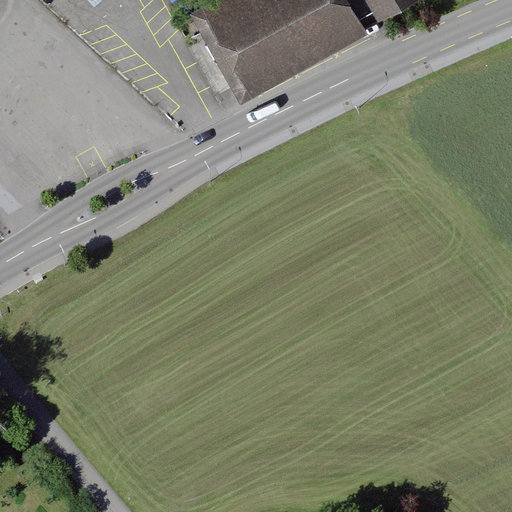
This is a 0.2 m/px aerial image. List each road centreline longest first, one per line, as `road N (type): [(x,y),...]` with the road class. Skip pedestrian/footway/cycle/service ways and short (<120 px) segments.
road 1 (secondary): [(511,10),(289,108),(0,267)]
road 2 (residential): [(0,368),(115,511)]
